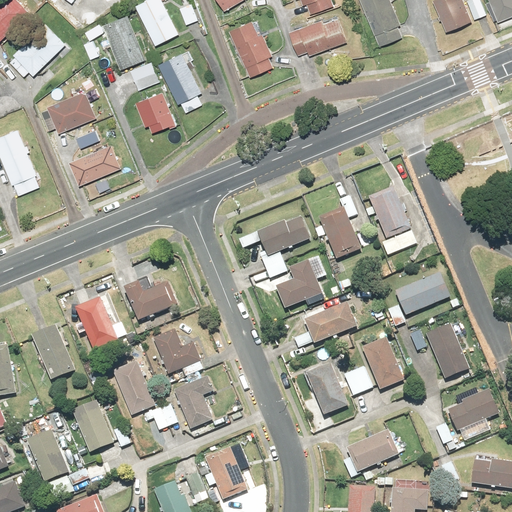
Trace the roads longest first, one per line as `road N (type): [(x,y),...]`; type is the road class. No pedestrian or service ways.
road 1 (residential): [(184,196),(295,470),(299,511)]
road 2 (residential): [(158,206),(249,121),(332,95),(435,90)]
road 3 (tertiary): [(435,90),(184,196)]
road 4 (tertiary): [(158,206),(0,273)]
